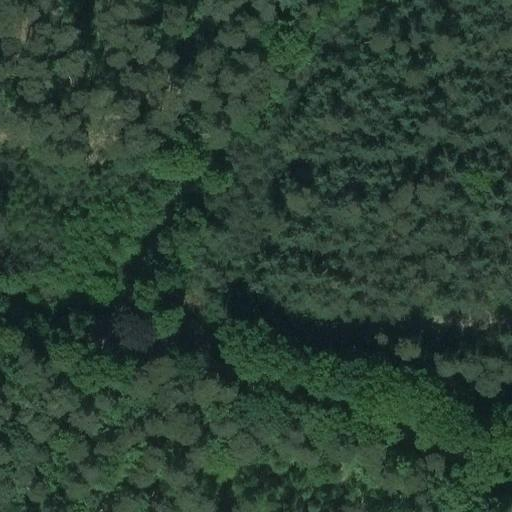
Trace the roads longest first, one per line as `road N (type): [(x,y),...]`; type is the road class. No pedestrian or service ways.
road 1 (track): [(107,345),(164,350),(511,473)]
road 2 (track): [(114,333),(511,305)]
road 3 (track): [(302,0),(107,345)]
road 4 (track): [(12,511),(107,345)]
